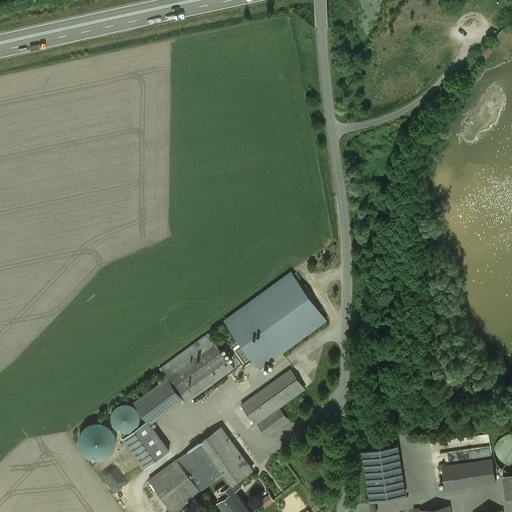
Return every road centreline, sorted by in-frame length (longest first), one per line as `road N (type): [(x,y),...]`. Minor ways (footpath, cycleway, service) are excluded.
road 1 (unclassified): [(343,511),(347,250),(322,0)]
road 2 (trunk): [(0,55),(260,0)]
road 3 (track): [(332,132),(413,104),(495,16)]
road 4 (trunk): [(185,0),(0,39)]
